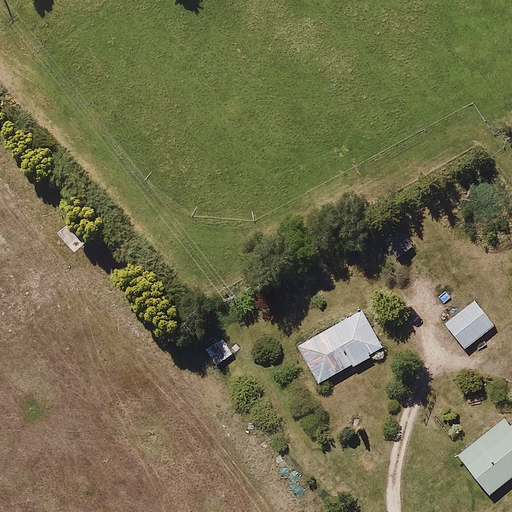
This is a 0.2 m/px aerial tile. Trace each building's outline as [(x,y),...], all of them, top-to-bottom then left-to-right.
[(404,224),(386,235),(399,255),(416,244),(404,224)] [(459,294),(430,316),(457,344),(483,321),(459,294)] [(355,298),(287,339),(303,378),(376,341),(355,298)] [(237,356),(224,329),(204,339),(218,366),(237,356)] [(511,432),(495,412),(449,452),(478,489),(511,457),(511,432)]
